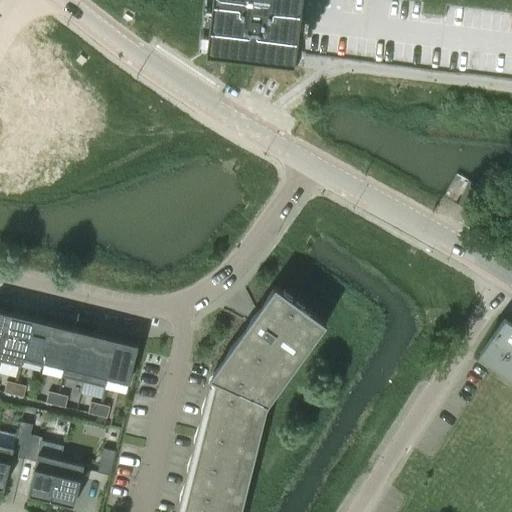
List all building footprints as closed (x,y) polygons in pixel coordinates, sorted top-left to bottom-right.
[(211,0),(207,36),(206,42),(253,48),(294,53),(300,0),(211,0)] [(511,0),(300,0),(294,53),(511,79),(511,0)] [(458,203),(464,207),(472,212),(485,189),(480,187),(470,182),(467,181),(456,202),(458,204),(458,203)] [(233,511),(260,402),(318,320),(324,325),(326,323),(274,285),(273,287),(278,291),(259,318),(254,325),(216,380),(182,511),(233,511)] [(0,310),(0,355),(10,313),(0,310)] [(10,313),(0,355),(0,361),(21,366),(22,361),(21,361),(32,318),(10,313)] [(32,318),(21,361),(22,361),(43,367),(45,362),(44,361),(53,323),(32,318)] [(511,375),(511,324),(503,318),(479,351),(511,375)] [(53,323),(44,361),(45,362),(64,366),(65,367),(74,329),(53,323)] [(64,366),(61,376),(84,382),(95,334),(74,329),(65,367),(64,366)] [(95,334),(84,382),(105,387),(108,377),(107,377),(117,339),(95,334)] [(117,339),(107,377),(108,377),(128,382),(138,344),(117,339)] [(4,392),(13,394),(16,383),(6,380),(4,392)] [(26,385),(16,383),(13,394),(23,397),(26,385)] [(45,402),(55,405),(58,393),(48,391),(45,402)] [(68,396),(58,393),(55,405),(65,407),(68,396)] [(87,413),(97,415),(100,404),(90,401),(87,413)] [(110,406),(100,404),(97,415),(107,418),(110,406)] [(0,443),(0,487),(3,488),(12,455),(24,458),(30,434),(33,424),(20,421),(16,435),(13,447),(0,443)] [(30,434),(24,458),(36,461),(28,494),(51,500),(61,459),(64,446),(41,440),(42,437),(30,434)] [(97,472),(109,475),(115,451),(103,448),(97,472)] [(61,459),(51,500),(74,506),(84,465),(61,459)]
